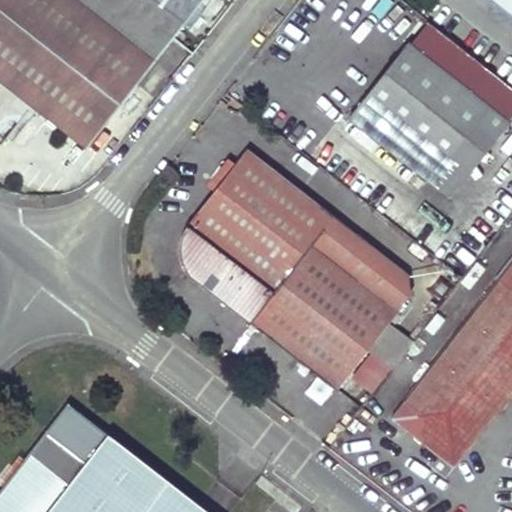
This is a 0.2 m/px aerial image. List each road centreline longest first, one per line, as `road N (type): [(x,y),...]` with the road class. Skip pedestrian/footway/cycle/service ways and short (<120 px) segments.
road 1 (residential): [(49,276),(361,511)]
road 2 (unknown): [(511,266),(417,398),(423,434),(486,475)]
road 3 (unknown): [(243,27),(288,63),(317,72),(347,67),(382,30)]
